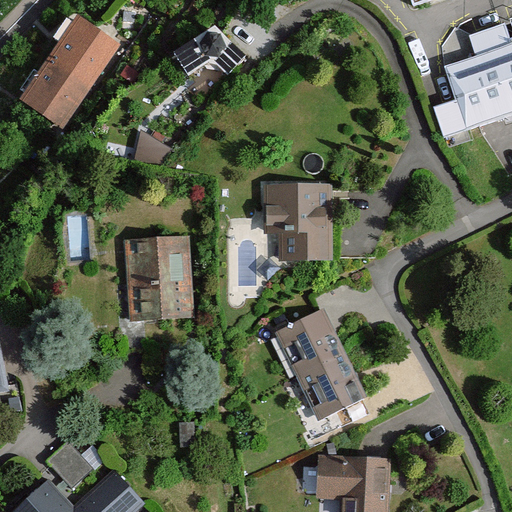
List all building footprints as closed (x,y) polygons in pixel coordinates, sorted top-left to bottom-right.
[(410,0),(415,13),(459,0),(410,0)] [(78,22),(19,104),(58,132),(117,49),(78,22)] [(219,30),(173,55),(183,78),(209,63),(225,81),(250,63),(219,30)] [(457,104),(433,113),(446,145),(511,123),(511,54),(448,73),(457,104)] [(142,134),(139,158),(164,161),(167,138),(142,134)] [(335,192),(261,191),(261,211),(271,211),(269,237),(283,238),(281,268),(336,266),(335,192)] [(186,239),(121,244),(126,324),(193,321),(186,239)] [(324,317),(275,342),(318,425),(366,401),(324,317)] [(45,471),(69,495),(89,475),(65,452),(45,471)] [(390,511),(394,466),(316,460),(312,505),(340,508),(340,511),(390,511)] [(142,511),(110,478),(74,511),(67,511),(46,490),(23,511),(142,511)]
